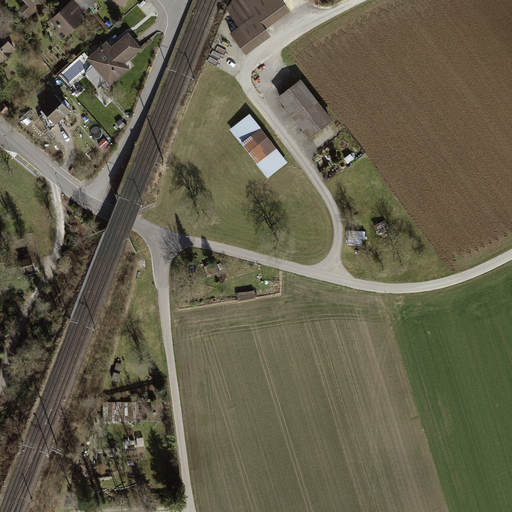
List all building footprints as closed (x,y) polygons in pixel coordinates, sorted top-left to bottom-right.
[(23,0),(26,4),(20,9),(28,19),(43,8),(41,6),(48,0),(23,0)] [(73,0),(62,10),(50,21),(57,28),(54,31),(63,40),(84,22),(80,17),(85,12),(74,0),(73,0)] [(74,0),(85,12),(89,8),(94,15),(102,8),(96,2),(99,0),(74,0)] [(101,0),(124,8),(126,0),(101,0)] [(232,0),(228,12),(239,28),(232,33),(247,55),(272,38),(266,30),(291,13),(281,0),(232,0)] [(0,32),(0,63),(1,64),(17,49),(1,31),(0,32)] [(106,42),(87,59),(111,87),(131,69),(126,63),(142,49),(128,33),(111,48),(110,46),(106,42)] [(302,77),(278,95),(282,101),(310,136),(333,118),(302,77)] [(51,98),(41,107),(45,112),(39,117),(51,131),(72,112),(56,94),(51,98)] [(249,114),(230,129),(268,177),(287,162),(249,114)] [(33,257),(6,264),(9,277),(36,270),(33,257)] [(113,418),(137,419),(137,401),(113,401),(113,418)]
